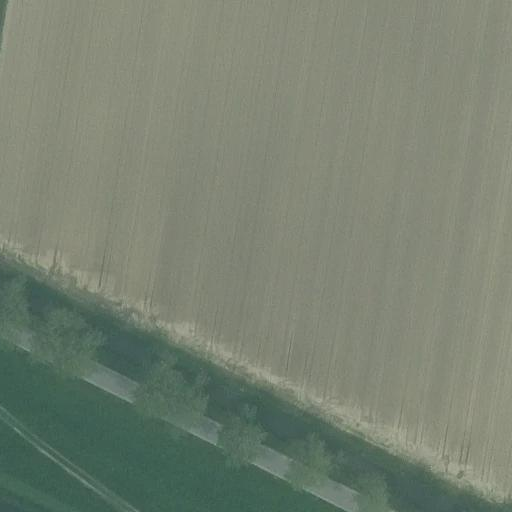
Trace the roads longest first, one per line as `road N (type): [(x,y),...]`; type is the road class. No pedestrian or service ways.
road 1 (unclassified): [(373,511),(0,324)]
road 2 (track): [(128,511),(0,411)]
